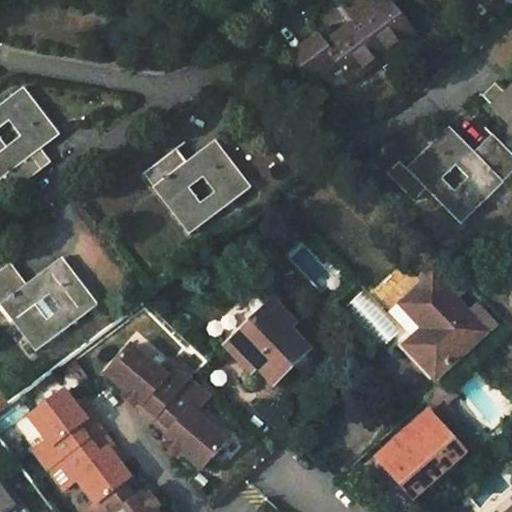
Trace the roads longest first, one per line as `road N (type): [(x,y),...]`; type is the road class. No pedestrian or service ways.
road 1 (residential): [(179,88),(0,226)]
road 2 (residential): [(179,88),(0,53)]
road 3 (residential): [(295,0),(179,88)]
